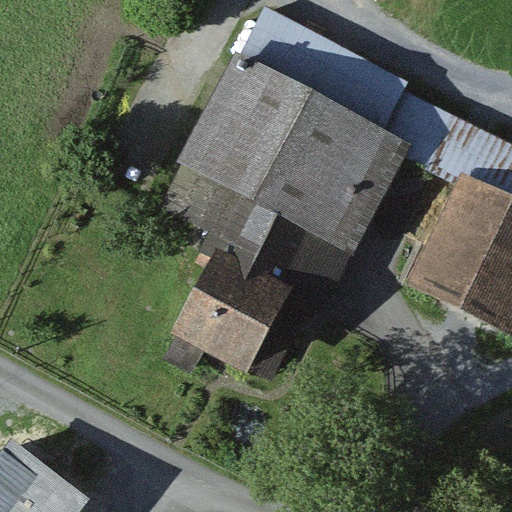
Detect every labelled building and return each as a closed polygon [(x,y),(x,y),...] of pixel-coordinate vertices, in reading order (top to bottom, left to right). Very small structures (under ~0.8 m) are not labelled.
[(511,153),(253,11),(219,72),(403,173),(442,195),(511,233),(511,153)] [(208,260),(291,305),(321,321),(403,173),(219,72),(137,220),(208,260)] [(511,308),(511,233),(442,195),(386,296),(488,352),(511,308)] [(208,260),(154,358),(236,403),(291,305),(208,260)] [(0,511),(65,511),(0,459),(0,511)]
